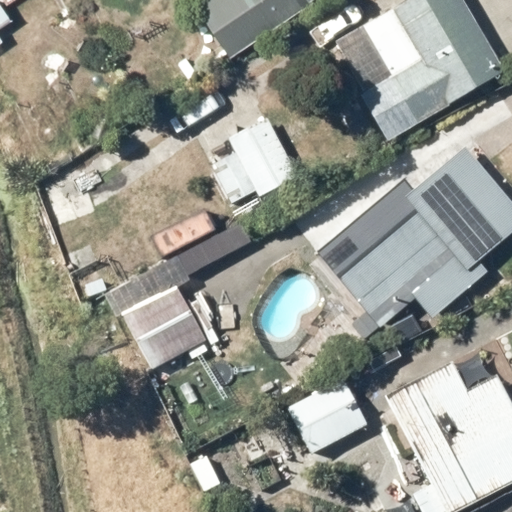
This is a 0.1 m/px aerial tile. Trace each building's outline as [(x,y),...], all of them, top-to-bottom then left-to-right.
[(0,0),(0,45),(21,32),(0,0)] [(215,0),(198,12),(228,56),(300,6),(309,0),(215,0)] [(510,76),(466,0),(412,0),(331,47),(388,147),(510,76)] [(268,218),(313,201),(285,127),(209,156),(230,210),(261,199),(268,218)] [(511,206),(471,156),(404,209),(388,189),(313,250),(378,330),(417,299),(434,321),(471,291),(459,278),(511,235),(511,206)] [(178,285),(116,314),(146,378),(208,349),(178,285)] [(465,395),(450,367),(384,402),(442,511),(461,511),(511,485),(511,402),(499,377),(465,395)] [(368,431),(348,384),(288,411),(309,457),(368,431)]
